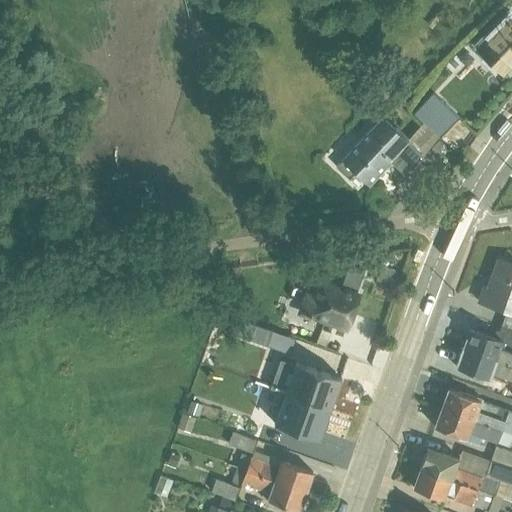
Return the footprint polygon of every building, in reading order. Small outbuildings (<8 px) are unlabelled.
[(511,23),(506,18),(476,49),(502,73),(511,63),(511,23)] [(433,93),(422,106),(449,130),(460,117),(433,93)] [(407,141),(409,138),(384,115),(336,167),(350,179),(356,173),(368,184),(387,166),(384,163),(388,159),(406,176),(424,156),(407,141)] [(407,141),(424,156),(439,139),(423,124),(409,138),(407,141)] [(500,326),(511,330),(511,263),(500,259),(492,281),(493,282),(490,289),(485,287),(480,303),(505,310),(500,326)] [(350,264),(342,282),(359,289),(366,270),(350,264)] [(307,296),(302,313),(347,328),(358,296),(321,282),(315,299),(307,296)] [(273,332),(241,321),(237,335),(268,346),(273,332)] [(496,339),(511,344),(511,330),(500,326),(496,339)] [(463,348),(511,365),(511,344),(496,339),(470,330),(463,348)] [(511,365),(463,348),(457,367),(489,378),(491,372),(511,379),(511,365)] [(280,359),(270,388),(283,392),(331,409),(341,379),(295,363),(295,364),(280,359)] [(442,408),(511,433),(511,411),(466,394),(465,396),(449,390),(442,408)] [(320,439),(331,409),(283,392),(272,423),(320,439)] [(511,444),(511,433),(442,408),(435,427),(451,433),(451,435),(478,446),(482,437),(511,447),(511,444)] [(182,413),(177,428),(190,433),(195,418),(182,413)] [(237,467),(306,492),(313,473),(253,452),(257,440),(233,431),(228,444),(253,453),(251,457),(241,454),(237,467)] [(491,461),(511,468),(511,452),(495,447),(491,461)] [(420,469),(511,500),(511,497),(511,468),(491,461),(461,451),(459,458),(442,453),(441,455),(427,450),(420,469)] [(306,492),(237,467),(231,484),(216,479),(211,491),(235,500),(241,483),(264,491),(261,497),(300,511),(306,492)] [(483,511),(497,511),(499,507),(508,510),(511,500),(420,469),(413,488),(445,500),(446,496),(484,509),(483,511)] [(185,470),(181,480),(200,487),(204,477),(185,470)] [(161,477),(155,493),(167,498),(174,481),(161,477)] [(219,509),(227,511),(230,511),(234,501),(223,497),(219,509)]
